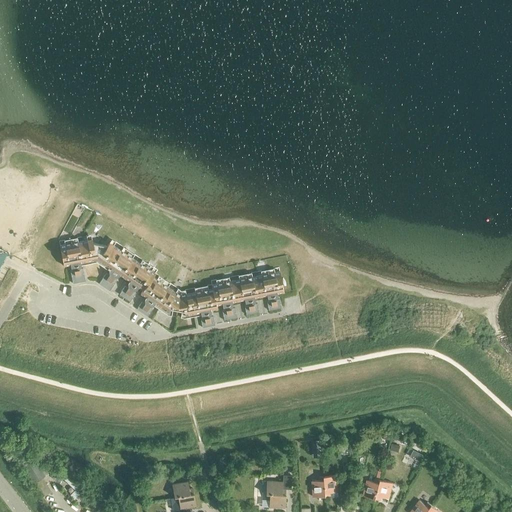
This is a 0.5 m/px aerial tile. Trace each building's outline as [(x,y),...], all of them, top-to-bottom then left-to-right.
[(96,259),(99,244),(92,242),(92,239),(81,241),(85,261),(96,259)] [(75,263),(85,261),(81,241),(71,243),(75,263)] [(96,259),(105,265),(117,247),(109,242),(107,245),(100,244),(96,259)] [(63,265),(75,263),(71,243),(59,245),(63,265)] [(117,247),(105,265),(114,271),(126,254),(117,247)] [(124,277),(136,260),(126,254),(114,271),(124,277)] [(133,284),(145,266),(136,260),(124,277),(133,284)] [(142,290),(154,272),(145,266),(133,284),(142,290)] [(72,283),(85,281),(83,268),(78,269),(79,274),(75,274),(74,270),(70,270),(72,283)] [(268,273),(272,294),(283,292),(279,271),(268,273)] [(150,300),(162,282),(153,276),(155,273),(154,272),(142,290),(140,293),(150,300)] [(113,277),(110,281),(106,279),(109,275),(106,273),(99,283),(109,290),(116,280),(113,277)] [(260,296),(272,294),(268,273),(256,276),(260,296)] [(249,298),(260,296),(256,276),(245,278),(249,298)] [(238,301),(249,298),(245,278),(234,280),(238,301)] [(227,303),(238,301),(234,280),(223,282),(227,303)] [(159,305),(170,288),(162,282),(150,300),(159,305)] [(216,305),(227,303),(223,282),(212,284),(216,305)] [(202,290),(206,311),(217,309),(216,305),(212,284),(211,284),(212,288),(202,290)] [(132,290),(129,294),(126,292),(128,288),(125,285),(119,294),(130,301),(135,292),(132,290)] [(177,310),(180,295),(170,288),(159,305),(167,311),(166,313),(167,314),(171,315),(172,309),(177,310)] [(202,290),(192,292),(196,313),(206,311),(202,290)] [(180,295),(177,310),(181,311),(180,317),(184,318),(186,317),(185,315),(196,313),(192,292),(180,295)] [(268,310),(281,308),(279,299),(275,300),(276,304),(272,305),(271,300),(267,301),(268,310)] [(149,306),(146,310),(142,308),(145,304),(141,301),(136,309),(147,316),(152,308),(149,306)] [(246,314),(258,312),(257,303),(253,304),(253,309),(249,309),(248,305),(244,306),(246,314)] [(224,320),(236,318),(234,307),(230,308),(231,313),(227,314),(226,309),(222,310),(224,320)] [(202,327),(214,325),(213,316),(209,317),(210,321),(205,322),(204,317),(200,318),(202,327)] [(423,453),(414,449),(411,456),(419,461),(423,453)] [(19,459),(33,482),(44,476),(29,452),(19,459)] [(324,476),(326,496),(331,495),(331,492),(338,491),(337,475),(324,476)] [(313,497),(326,496),(324,476),(319,476),(319,480),(312,480),(313,497)] [(375,498),(380,479),(375,478),(374,481),(367,479),(363,495),(375,498)] [(380,479),(375,498),(380,500),(388,502),(389,498),(393,482),(380,479)] [(174,497),(193,493),(192,488),(189,489),(187,481),(172,484),(174,497)] [(268,507),(285,507),(285,489),(282,489),(282,481),(266,481),(265,499),(269,499),(268,507)] [(193,493),(174,497),(175,502),(178,501),(180,509),(196,506),(193,493)] [(425,511),(431,505),(427,501),(425,504),(419,500),(409,511),(425,511)]
